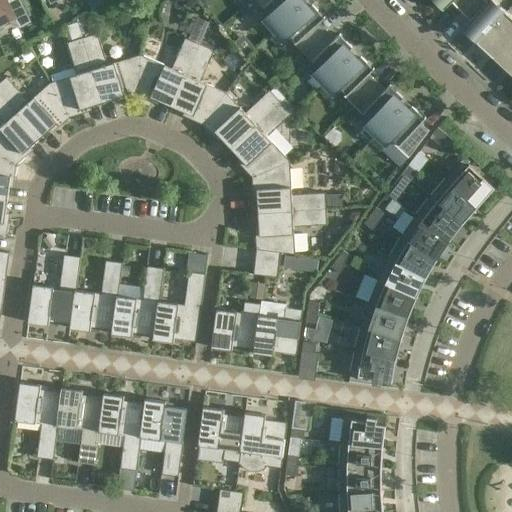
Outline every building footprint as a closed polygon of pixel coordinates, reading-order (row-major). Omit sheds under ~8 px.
[(0,0),(0,24),(15,17),(20,28),(31,22),(20,0),(8,0),(7,1),(6,0),(0,0)] [(256,26),(266,37),(305,3),(302,0),(254,0),(263,9),(265,6),(271,13),(256,26)] [(460,11),(461,12),(472,0),(433,0),(443,11),(452,2),(460,11)] [(462,29),(478,43),(506,12),(493,0),(488,0),(487,1),(485,0),(472,0),(461,12),(470,20),(462,29)] [(294,44),(303,53),(323,34),(315,26),(325,18),(313,4),(309,7),(305,3),(266,37),(276,48),(291,35),(296,41),(294,44)] [(478,43),(493,57),(511,36),(511,17),(506,12),(478,43)] [(82,38),(103,103),(123,96),(124,100),(138,96),(140,55),(108,65),(98,33),(82,38)] [(306,81),(316,91),(354,55),(349,50),(353,47),(340,34),(331,43),(323,34),(303,53),(312,63),(314,61),(320,67),(306,81)] [(511,36),(493,57),(508,71),(511,66),(511,36)] [(50,83),(70,117),(84,113),(82,109),(103,103),(82,38),(67,43),(77,74),(50,83)] [(172,106),(200,44),(185,38),(172,68),(140,55),(139,81),(138,96),(151,102),(153,98),(172,106)] [(204,125),(226,93),(201,81),(214,51),(200,44),(172,106),(192,115),(190,119),(204,125)] [(344,97),(353,106),(373,86),(365,78),(374,69),(362,56),(358,59),(354,55),(316,91),(326,102),(341,88),(347,94),(344,97)] [(0,82),(0,93),(40,138),(56,124),(59,127),(70,117),(50,83),(29,102),(7,77),(0,82)] [(358,133),(369,143),(405,105),(400,100),(403,97),(390,84),(381,94),(373,86),(353,106),(363,115),(365,112),(372,118),(358,133)] [(216,133),(231,148),(281,102),(270,90),(245,113),(226,93),(204,125),(213,135),(216,133)] [(0,127),(0,156),(16,165),(27,155),(25,152),(40,138),(0,93),(0,117),(5,123),(0,127)] [(242,167),(252,177),(290,161),(267,137),(292,114),(281,102),(231,148),(245,164),(242,167)] [(397,147),(409,157),(426,135),(417,127),(426,118),(413,106),(409,109),(405,105),(369,143),(380,153),(393,138),(400,144),(397,147)] [(438,127),(430,138),(439,145),(447,134),(438,127)] [(0,198),(8,200),(11,179),(14,179),(16,165),(0,156),(0,198)] [(477,208),(495,188),(463,158),(446,177),(477,208)] [(257,191),(258,213),(326,209),(325,193),(292,195),(290,161),(252,177),(253,192),(257,191)] [(402,173),(411,180),(417,172),(408,165),(402,173)] [(395,182),(405,189),(411,180),(402,173),(395,182)] [(446,177),(430,196),(461,221),(463,223),(472,214),(477,208),(446,177)] [(430,196),(415,215),(447,238),(449,240),(463,223),(461,221),(430,196)] [(0,237),(6,239),(9,221),(5,221),(8,200),(0,198),(0,237)] [(370,215),(379,222),(385,214),(376,207),(370,215)] [(326,209),(258,213),(259,234),(255,234),(256,250),(257,250),(281,252),(295,254),(295,252),(305,251),(308,248),(308,237),(303,233),(294,234),(294,227),(327,225),(326,209)] [(364,224),(373,230),(379,222),(370,215),(364,224)] [(415,215),(401,236),(435,257),(437,258),(449,240),(447,238),(415,215)] [(401,236),(389,257),(424,276),(426,277),(437,258),(435,257),(401,236)] [(255,261),(280,264),(281,252),(257,250),(255,261)] [(337,258),(346,265),(352,257),(343,250),(337,258)] [(0,314),(1,315),(10,253),(0,251),(0,314)] [(28,322),(49,325),(49,321),(70,324),(71,324),(76,290),(81,257),(64,255),(60,288),(33,284),(28,322)] [(389,257),(377,279),(414,296),(417,297),(426,277),(424,276),(389,257)] [(331,267),(340,274),(346,265),(337,258),(331,267)] [(70,328),(90,331),(91,327),(112,330),(113,330),(117,296),(118,296),(123,263),(106,260),(101,293),(76,290),(71,324),(70,324),(70,328)] [(254,274),(278,277),(280,264),(255,261),(254,274)] [(111,334),(132,337),(133,333),(153,336),(154,336),(159,301),(160,301),(164,268),(148,266),(143,299),(118,296),(117,296),(113,330),(112,330),(111,334)] [(174,342),(174,338),(197,341),(206,275),(189,273),(185,305),(160,301),(159,301),(154,336),(153,336),(153,340),(174,342)] [(377,279),(368,302),(406,316),(408,317),(417,297),(414,296),(377,279)] [(254,349),(253,353),(274,356),(274,352),(297,355),(303,309),(288,307),(288,304),(262,301),(261,304),(260,315),(259,315),(254,349)] [(211,347),(232,350),(233,346),(254,349),(259,315),(260,315),(261,304),(245,302),(243,313),(217,309),(211,347)] [(307,310),(318,313),(319,303),(308,302),(307,310)] [(368,302),(361,326),(399,337),(401,338),(408,317),(406,316),(368,302)] [(318,313),(307,310),(305,322),(316,324),(318,313)] [(361,326),(353,349),(393,358),(396,359),(401,338),(399,337),(361,326)] [(301,351),(316,353),(317,343),(302,342),(301,351)] [(353,349),(350,375),(392,381),(394,368),(396,359),(393,358),(353,349)] [(298,379),(315,381),(319,353),(316,353),(301,351),(298,379)] [(37,457),(54,459),(58,426),(57,426),(62,392),(61,392),(40,389),(41,385),(20,382),(15,420),(42,424),(37,457)] [(79,463),(95,465),(100,432),(99,432),(104,397),(103,397),(82,394),(83,390),(62,388),(61,392),(62,392),(57,426),(58,426),(83,430),(79,463)] [(120,468),(137,471),(141,438),(141,437),(145,403),(124,400),(124,396),(103,393),(103,397),(104,397),(99,432),(100,432),(125,435),(120,468)] [(162,474),(179,476),(188,409),(165,406),(166,402),(145,399),(145,403),(141,437),(141,438),(166,441),(162,474)] [(305,430),(309,430),(312,402),(295,400),(291,428),(305,430)] [(238,462),(240,462),(241,451),(245,417),(244,416),(224,414),(224,410),(203,407),(198,445),(225,449),(223,460),(238,462)] [(253,472),(256,472),(258,472),(260,471),(262,471),(264,469),(266,468),(266,466),(281,468),(288,422),(265,419),(266,415),(245,412),(244,416),(245,417),(241,451),(240,462),(238,462),(238,463),(239,464),(243,468),(247,469),(251,471),(253,472)] [(344,417),(340,443),(380,447),(383,447),(385,433),(386,425),(344,417)] [(305,430),(291,428),(290,438),(304,440),(305,430)] [(340,443),(339,467),(378,469),(381,469),(383,447),(380,447),(340,443)] [(286,465),(298,466),(299,456),(288,454),(286,465)] [(298,466),(286,465),(285,475),(296,476),(298,466)] [(378,469),(339,467),(339,492),(378,491),(381,491),(381,469),(378,469)] [(218,502),(243,505),(244,492),(220,489),(218,502)] [(378,491),(339,492),(340,511),(382,511),(381,491),(378,491)] [(241,511),(243,505),(218,502),(216,511),(241,511)]
